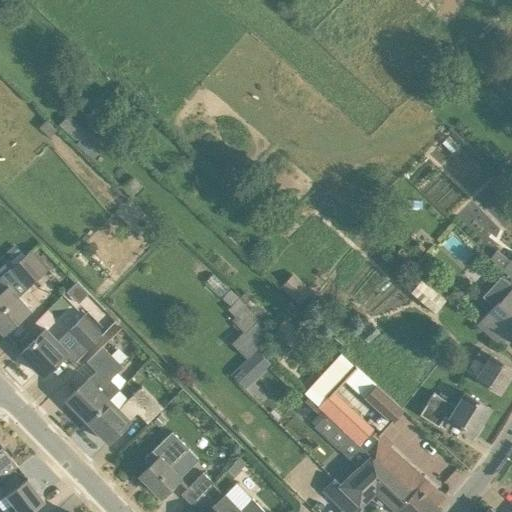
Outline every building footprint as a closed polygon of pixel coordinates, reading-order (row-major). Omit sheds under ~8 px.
[(58,121),(75,139),(84,130),(76,123),(79,120),(69,111),(58,121)] [(89,129),(77,143),(95,158),(107,144),(89,129)] [(511,163),(498,179),(497,179),(511,193),(511,163)] [(511,258),(510,261),(496,250),(490,259),(502,271),(511,278),(511,258)] [(27,253),(11,268),(28,288),(45,273),(27,253)] [(280,287),(299,304),(311,290),(293,273),(280,287)] [(445,299),(444,298),(422,279),(411,292),(434,312),(445,299)] [(8,286),(0,293),(0,329),(3,333),(29,311),(8,286)] [(511,335),(511,290),(478,326),(500,347),(511,335)] [(102,334),(95,326),(84,315),(68,331),(87,349),(102,334)] [(67,352),(53,338),(45,329),(21,353),(42,375),(50,367),(51,368),(67,352)] [(66,400),(87,421),(109,400),(119,389),(110,380),(122,367),(111,356),(102,347),(86,362),(95,372),(66,400)] [(247,387),(271,361),(257,348),(233,374),(247,387)] [(511,373),(511,368),(497,359),(490,355),(480,349),(466,371),(476,378),(500,393),(511,373)] [(402,409),(354,366),(342,379),(390,421),(402,409)] [(323,412),(349,437),(358,445),(372,431),(373,429),(353,410),(347,416),(328,398),(333,392),(332,391),(320,380),(306,396),(323,412)] [(109,400),(87,421),(108,443),(130,421),(129,421),(137,414),(147,424),(164,408),(141,386),(119,409),(109,400)] [(490,409),(473,398),(464,393),(456,407),(433,393),(419,415),(438,427),(445,417),(474,435),(490,409)] [(338,449),(349,437),(323,412),(312,424),(338,449)] [(390,444),(379,433),(363,450),(370,456),(374,460),(374,459),(412,494),(410,495),(398,510),(399,511),(440,511),(441,511),(427,498),(434,490),(418,476),(387,447),(390,444)] [(18,467),(11,459),(12,459),(0,443),(0,476),(2,479),(18,467)] [(161,497),(179,480),(180,478),(170,467),(184,454),(173,443),(159,457),(154,461),(140,475),(161,497)] [(410,495),(374,460),(370,456),(340,486),(361,506),(376,490),(397,510),(398,510),(410,495)] [(192,506),(206,492),(213,484),(202,473),(181,495),(192,506)] [(30,511),(44,501),(27,479),(6,495),(13,505),(3,511),(30,511)] [(340,486),(333,479),(321,491),(343,511),(354,511),(361,506),(340,486)] [(264,511),(252,499),(240,510),(225,494),(211,507),(216,511),(215,511),(264,511)]
